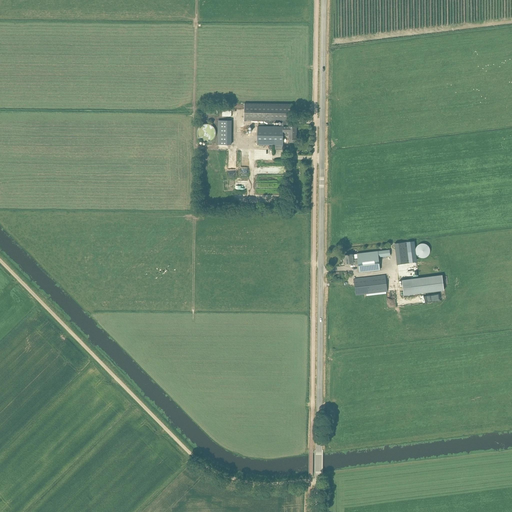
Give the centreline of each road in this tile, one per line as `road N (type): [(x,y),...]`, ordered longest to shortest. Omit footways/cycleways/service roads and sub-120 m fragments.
road 1 (unclassified): [(318,480),(322,0)]
road 2 (unclassified): [(318,480),(254,483),(198,460),(0,260)]
